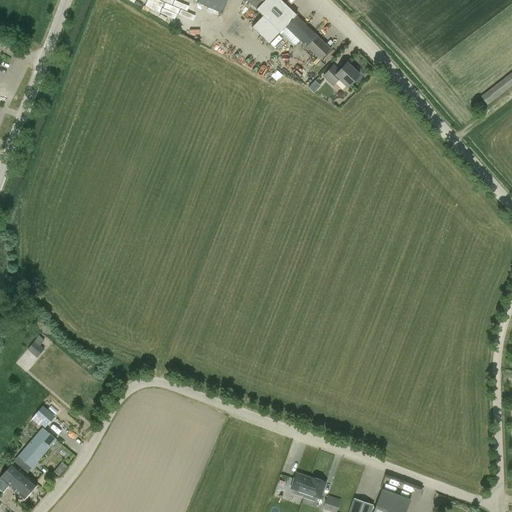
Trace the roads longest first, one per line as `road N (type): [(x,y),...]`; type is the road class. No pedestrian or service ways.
road 1 (unclassified): [(38,511),(77,468),(119,398),(146,381),(499,508)]
road 2 (unclassified): [(511,209),(322,0)]
road 3 (unclassified): [(499,508),(496,346),(511,300)]
road 4 (tertiary): [(0,181),(43,64)]
